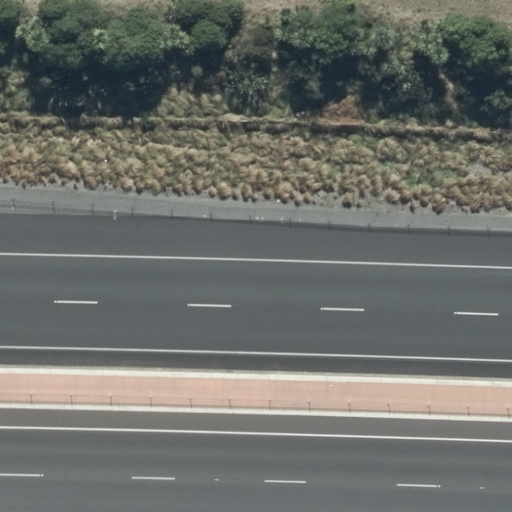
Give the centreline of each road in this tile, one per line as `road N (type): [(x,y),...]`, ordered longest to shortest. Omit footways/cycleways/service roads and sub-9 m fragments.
road 1 (motorway): [(0,302),(511,321)]
road 2 (motorway): [(511,499),(0,484)]
